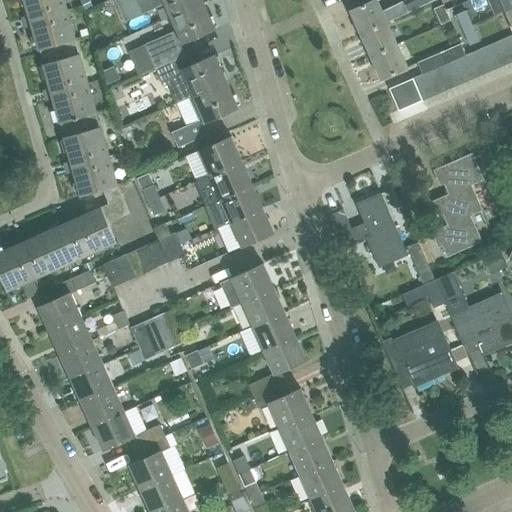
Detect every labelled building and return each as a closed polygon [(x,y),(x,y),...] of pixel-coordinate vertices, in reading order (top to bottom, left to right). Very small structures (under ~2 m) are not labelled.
[(25,17),(27,22),(67,11),(63,0),(25,0),(30,16),(25,17)] [(88,0),(83,0),(80,1),(85,11),(92,7),(88,0)] [(111,0),(121,23),(143,14),(160,7),(164,5),(170,19),(204,3),(202,0),(111,0)] [(361,35),(387,23),(408,14),(403,3),(382,12),(377,0),(376,0),(350,12),(361,35)] [(483,0),(467,0),(468,9),(483,9),(483,0)] [(511,9),(511,0),(501,0),(506,12),(511,9)] [(145,46),(128,54),(138,77),(156,69),(185,56),(180,45),(215,30),(204,3),(170,19),(176,32),(172,34),(145,46)] [(444,5),(434,9),(441,25),(451,21),(444,5)] [(67,11),(27,22),(28,28),(33,26),(40,50),(41,50),(43,57),(76,48),(74,40),(75,40),(67,11)] [(464,31),(473,27),(466,11),(457,15),(464,31)] [(397,45),(387,23),(361,35),(371,57),(397,45)] [(479,42),(473,27),(464,31),(470,46),(479,42)] [(447,38),(452,48),(460,44),(455,34),(447,38)] [(511,62),(511,36),(501,41),(511,63),(511,62)] [(500,68),(511,63),(501,41),(490,46),(500,68)] [(397,45),(371,57),(382,80),(408,68),(397,45)] [(424,74),(435,70),(446,65),(457,60),(466,56),(461,45),(442,54),(419,64),(423,75),(424,74)] [(489,72),(500,68),(490,46),(479,51),(489,72)] [(46,90),(48,96),(88,84),(80,55),(79,55),(76,48),(43,57),(45,65),(44,65),(51,89),(46,90)] [(468,55),(478,77),(489,72),(479,51),(468,55)] [(468,55),(466,56),(457,60),(467,82),(478,77),(468,55)] [(185,56),(156,69),(162,83),(166,82),(176,105),(193,97),(227,82),(215,56),(190,67),(185,56)] [(467,82),(457,60),(446,65),(456,87),(467,82)] [(456,87),(446,65),(435,70),(445,91),(456,87)] [(115,66),(102,72),(108,85),(121,79),(115,66)] [(434,96),(445,91),(435,70),(424,74),(434,96)] [(434,96),(424,74),(423,75),(413,79),(423,101),(434,96)] [(411,106),(423,101),(413,79),(402,84),(411,106)] [(199,121),(172,133),(179,148),(190,143),(208,135),(203,124),(238,108),(227,82),(193,97),(199,109),(195,111),(199,121)] [(62,123),(64,130),(97,121),(95,113),(97,113),(88,84),(48,96),(49,101),(54,99),(61,123),(62,123)] [(402,84),(390,89),(399,111),(411,106),(402,84)] [(67,163),(69,168),(109,157),(100,128),(99,128),(97,121),(64,130),(66,138),(65,138),(72,162),(67,163)] [(214,145),(186,157),(197,182),(243,162),(232,137),(214,145)] [(472,185),(472,186),(484,181),(473,154),(433,171),(438,181),(442,180),(449,195),(472,185)] [(109,157),(69,168),(70,174),(75,173),(82,196),(103,190),(117,186),(109,157)] [(197,182),(196,182),(206,206),(253,185),(243,162),(197,182)] [(149,173),(137,179),(143,192),(148,204),(161,198),(155,186),(149,173)] [(253,185),(206,206),(216,230),(218,229),(264,209),(253,185)] [(471,216),(471,217),(483,212),(472,186),(472,185),(449,195),(432,202),(437,212),(441,211),(448,226),(471,216)] [(129,215),(117,186),(103,190),(110,205),(79,219),(77,214),(72,216),(89,255),(116,243),(108,224),(129,215)] [(328,217),(343,251),(359,244),(358,242),(366,238),(374,257),(385,253),(389,261),(407,253),(381,194),(356,204),(367,229),(354,235),(344,210),(328,217)] [(167,212),(161,199),(149,205),(154,218),(167,212)] [(179,230),(209,218),(204,204),(174,215),(179,230)] [(264,209),(218,229),(229,254),(274,233),(264,209)] [(46,233),(61,268),(89,255),(72,216),(67,219),(69,223),(46,233)] [(447,258),(465,249),(482,242),(471,217),(471,216),(448,226),(432,233),(436,243),(440,241),(447,258)] [(158,241),(172,235),(167,224),(153,230),(158,241)] [(35,279),(61,268),(46,233),(25,243),(23,238),(18,240),(35,279)] [(175,233),(172,235),(158,241),(168,263),(185,255),(175,233)] [(0,273),(8,291),(26,283),(35,279),(18,240),(13,243),(15,247),(0,254),(0,273)] [(147,246),(157,268),(168,263),(158,241),(147,246)] [(409,247),(424,283),(434,279),(418,243),(409,247)] [(147,246),(136,251),(146,273),(157,268),(147,246)] [(135,278),(146,273),(136,251),(125,256),(135,278)] [(489,275),(507,268),(501,253),(483,260),(489,275)] [(124,283),(135,278),(125,256),(114,261),(124,283)] [(124,283),(114,261),(104,265),(114,287),(124,283)] [(91,262),(84,265),(87,272),(94,269),(91,262)] [(231,279),(220,284),(231,308),(242,303),(242,304),(275,290),(264,264),(231,279)] [(50,332),(82,318),(71,294),(96,283),(90,271),(59,285),(64,296),(38,308),(50,332)] [(435,281),(445,305),(451,317),(452,316),(461,338),(472,333),(482,356),(511,342),(511,314),(503,294),(468,309),(452,273),(435,281)] [(408,307),(429,297),(435,309),(445,305),(435,281),(402,295),(408,307)] [(275,290),(242,304),(253,328),(286,313),(275,290)] [(176,309),(165,314),(179,345),(190,341),(176,309)] [(130,324),(124,312),(113,317),(119,329),(130,324)] [(286,313),(253,328),(264,352),(297,338),(286,313)] [(169,350),(179,345),(165,314),(155,319),(169,350)] [(50,332),(60,356),(92,341),(82,318),(50,332)] [(169,350),(155,319),(143,324),(157,355),(169,350)] [(132,329),(140,349),(146,360),(157,355),(143,324),(132,329)] [(392,340),(383,344),(404,390),(415,386),(408,371),(418,367),(424,382),(456,367),(437,324),(414,334),(393,343),(392,340)] [(274,375),(250,386),(254,397),(286,383),(281,372),(307,361),(297,338),(264,352),(274,375)] [(60,356),(71,379),(103,365),(92,341),(60,356)] [(135,365),(146,360),(140,349),(130,353),(135,365)] [(197,352),(187,356),(193,370),(203,365),(197,352)] [(187,372),(181,359),(170,364),(176,377),(187,372)] [(71,379),(81,403),(113,388),(103,365),(71,379)] [(286,383),(254,397),(259,408),(268,404),(279,429),(312,414),(301,389),(291,394),(286,383)] [(81,403),(92,426),(124,412),(113,388),(81,403)] [(124,412),(92,426),(103,451),(129,440),(134,452),(166,438),(160,426),(147,432),(135,407),(124,412)] [(312,414),(279,429),(290,453),(323,438),(312,414)] [(219,444),(210,424),(198,429),(207,449),(219,444)] [(129,466),(141,491),(173,476),(162,453),(171,449),(166,438),(134,452),(139,461),(129,466)] [(323,438),(290,453),(300,476),(333,462),(323,438)] [(0,480),(9,477),(0,454),(0,480)] [(246,458),(235,462),(240,475),(251,470),(246,458)] [(333,462),(300,476),(311,500),(344,486),(333,462)] [(223,482),(234,477),(229,464),(217,469),(223,482)] [(257,483),(251,470),(240,475),(246,488),(257,483)] [(141,491),(150,511),(155,511),(183,500),(173,476),(141,491)] [(234,506),(245,501),(234,477),(223,482),(234,506)] [(344,486),(311,500),(313,506),(316,511),(351,511),(354,509),(344,486)] [(189,511),(183,500),(155,511),(189,511)] [(234,506),(236,511),(250,511),(245,501),(234,506)]
